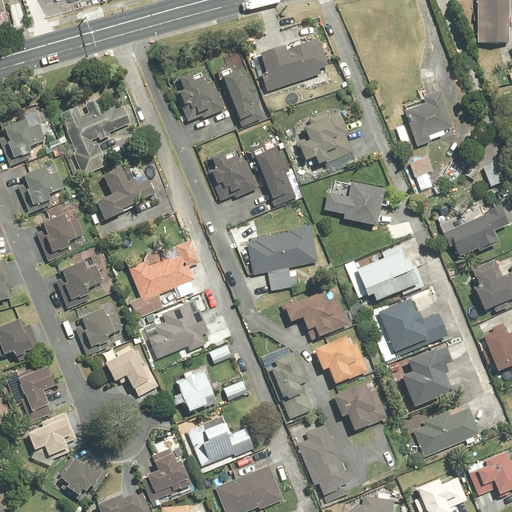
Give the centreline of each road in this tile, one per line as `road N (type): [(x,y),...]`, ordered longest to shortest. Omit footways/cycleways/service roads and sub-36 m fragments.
road 1 (residential): [(130,21),(250,311),(301,349),(357,488)]
road 2 (residential): [(0,192),(75,384)]
road 3 (residential): [(75,384),(127,404),(142,420),(142,437),(129,450),(106,452),(94,443)]
road 4 (secondary): [(0,58),(130,21)]
